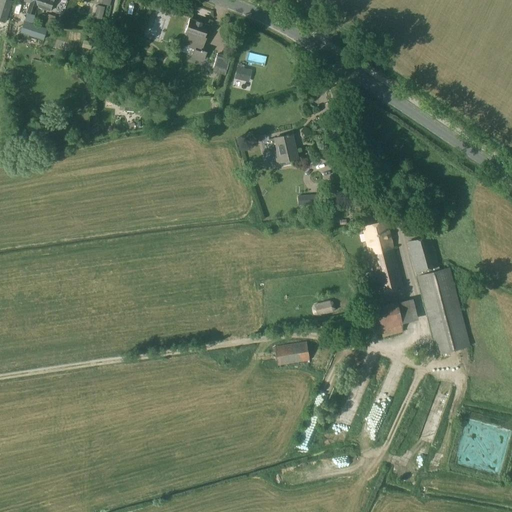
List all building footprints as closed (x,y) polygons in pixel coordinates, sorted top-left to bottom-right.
[(0,0),(0,20),(4,22),(11,1),(10,1),(10,0),(0,0)] [(23,0),(24,1),(29,3),(26,13),(33,15),(36,7),(36,5),(38,0),(23,0)] [(38,0),(36,5),(38,6),(38,7),(51,11),(54,0),(38,0)] [(105,6),(97,5),(94,17),(102,19),(105,6)] [(35,15),(33,15),(26,13),(23,21),(20,32),(43,40),(47,29),(32,24),(35,15)] [(190,19),(184,37),(182,44),(196,49),(193,56),(203,60),(207,49),(202,47),(207,34),(205,34),(208,25),(190,19)] [(347,40),(351,35),(342,29),(338,34),(347,40)] [(230,57),(218,53),(213,71),(225,75),(230,57)] [(245,66),(238,64),(235,80),(245,82),(248,69),(244,68),(245,66)] [(115,99),(116,90),(108,89),(107,99),(115,99)] [(120,100),(119,111),(134,112),(135,101),(120,100)] [(275,138),(277,150),(274,151),(277,163),(297,158),(292,134),(289,135),(289,134),(286,134),(286,135),(275,138)] [(310,195),(298,196),(298,205),(310,204),(310,195)] [(386,221),(363,227),(380,293),(403,287),(386,221)] [(431,236),(408,242),(417,276),(438,355),(470,346),(449,268),(440,270),(431,236)] [(397,303),(397,301),(375,306),(383,337),(403,332),(401,325),(402,325),(402,324),(418,320),(413,299),(397,303)] [(334,308),(333,303),(330,301),(314,305),(312,308),(314,313),(317,315),(332,311),(334,308)] [(306,341),(275,346),(278,366),(310,361),(306,341)] [(459,418),(449,465),(494,475),(504,427),(459,418)] [(358,430),(358,439),(361,439),(361,447),(374,447),(373,429),(358,430)]
